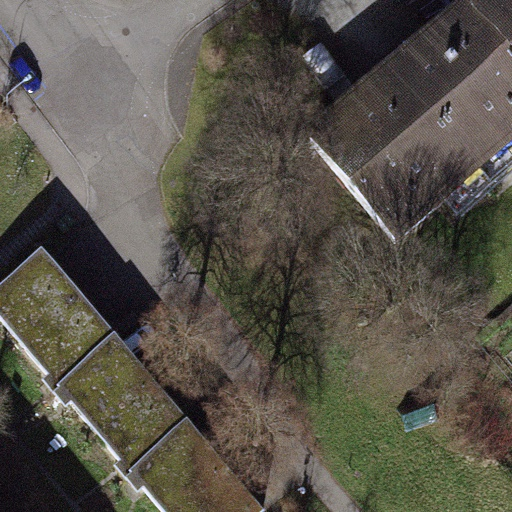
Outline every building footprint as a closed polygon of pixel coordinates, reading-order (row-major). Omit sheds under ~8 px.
[(511,0),(499,0),(472,23),(511,70),(511,0)] [(463,12),(304,144),(384,240),(511,134),(511,70),(472,23),(463,12)] [(346,77),(322,45),(303,58),(328,91),(346,77)] [(0,330),(15,348),(71,302),(33,257),(0,284),(0,330)] [(52,392),(108,345),(71,302),(15,348),(52,392)] [(108,345),(52,392),(89,436),(144,389),(108,345)] [(123,478),(179,431),(144,389),(89,436),(123,478)] [(179,431),(123,478),(152,511),(176,511),(218,477),(179,431)] [(247,511),(218,477),(176,511),(247,511)]
